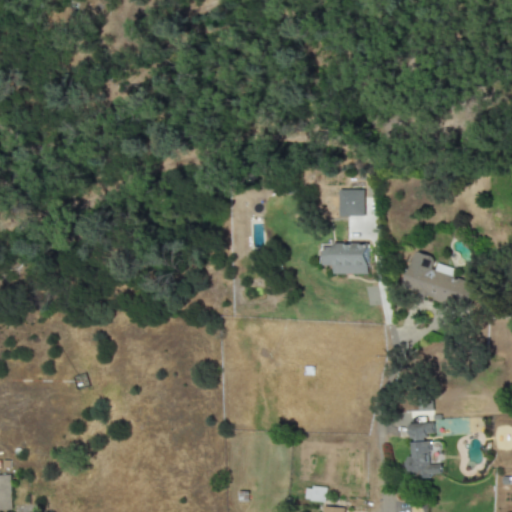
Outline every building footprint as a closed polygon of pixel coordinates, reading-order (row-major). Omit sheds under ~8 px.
[(363,190),(338,191),(339,217),(364,217),(363,190)] [(369,275),(368,244),(323,245),(323,267),(334,266),(334,275),(369,275)] [(403,292),(468,311),(476,285),(453,278),(455,270),(435,264),(437,258),(415,252),(403,292)] [(410,441),(426,440),(426,435),(434,435),(433,424),(410,424),(410,441)] [(430,442),(412,443),(412,456),(409,456),(410,480),(432,479),(432,476),(443,475),(442,465),(431,465),(430,442)] [(0,510),(0,476),(11,476),(12,510),(0,510)] [(327,489),(307,487),(305,501),(326,503),(327,489)]
